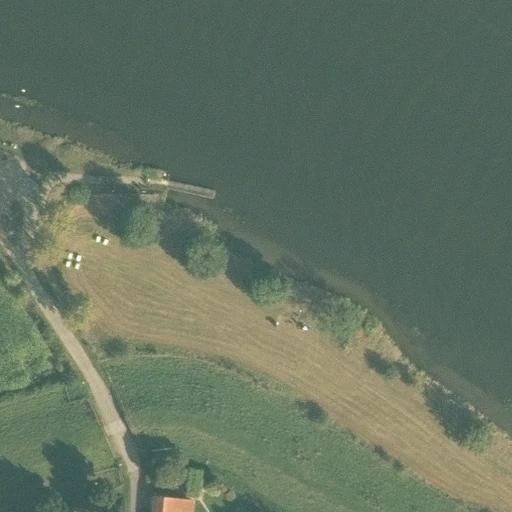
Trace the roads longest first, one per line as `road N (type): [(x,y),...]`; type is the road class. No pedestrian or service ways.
road 1 (unclassified): [(138,511),(136,471),(91,373),(20,264),(42,201)]
road 2 (unclassified): [(42,201),(64,174),(165,184)]
